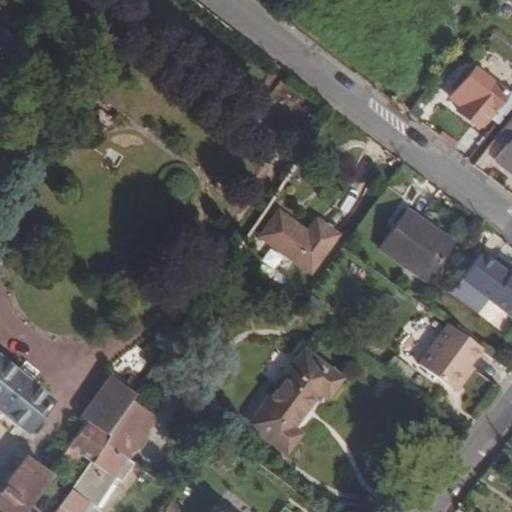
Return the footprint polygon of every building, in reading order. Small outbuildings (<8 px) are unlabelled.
[(0,63),(12,46),(0,38),(0,63)] [(511,101),(511,97),(474,66),(448,97),(457,105),(455,108),(476,126),(485,115),(495,123),(511,101)] [(511,114),(497,133),(506,140),(493,158),(511,172),(511,114)] [(443,241),(401,211),(375,247),(418,277),(443,241)] [(300,234),(271,214),(255,239),(303,272),(328,236),(309,222),(300,234)] [(475,253),(455,279),(483,299),(511,321),(511,320),(511,277),(511,280),(503,274),(475,253)] [(511,274),(506,270),(503,274),(511,280),(511,277),(511,274)] [(483,299),(455,279),(446,293),(473,313),(483,299)] [(480,350),(446,326),(418,367),(451,390),(480,350)] [(173,337),(164,332),(124,386),(133,393),(139,384),(173,337)] [(335,383),(301,356),(245,428),(281,454),(294,436),(287,430),(315,393),(323,399),(335,383)] [(11,369),(0,360),(0,411),(20,427),(45,396),(22,378),(30,368),(19,359),(11,369)] [(124,386),(107,373),(77,413),(84,420),(104,434),(128,399),(133,393),(124,386)] [(155,419),(128,399),(104,434),(102,437),(129,456),(155,419)] [(104,434),(84,420),(61,451),(71,461),(78,453),(86,459),(96,445),(102,437),(104,434)] [(129,456),(102,437),(96,445),(129,468),(132,463),(127,459),(129,456)] [(129,468),(96,445),(86,459),(54,505),(62,511),(87,511),(91,507),(93,508),(114,479),(119,482),(129,468)] [(20,456),(0,483),(0,511),(13,511),(19,506),(24,502),(44,474),(20,456)] [(31,511),(33,510),(24,502),(19,506),(25,511),(31,511)]
